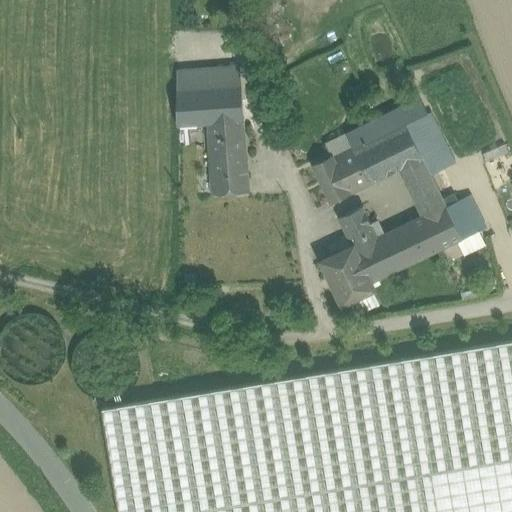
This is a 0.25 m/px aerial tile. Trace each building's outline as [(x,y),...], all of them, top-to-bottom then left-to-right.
[(238,66),(177,70),(177,89),(239,84),(238,66)] [(239,84),(177,89),(177,124),(205,122),(242,119),(239,84)] [(400,167),(422,156),(406,122),(426,113),(418,95),(408,100),(409,102),(345,131),(352,147),(368,181),(400,167)] [(406,122),(422,156),(442,147),(426,113),(406,122)] [(242,119),(205,122),(208,164),(246,161),(242,119)] [(352,147),(332,156),(331,154),(313,162),(330,199),(368,181),(352,147)] [(422,156),(400,167),(410,188),(432,178),(422,156)] [(246,161),(208,164),(210,193),(249,190),(246,161)] [(432,178),(410,188),(416,201),(438,191),(432,178)] [(438,191),(416,201),(422,214),(444,204),(438,191)] [(466,194),(444,204),(460,238),(482,228),(466,194)] [(375,236),(353,246),(369,279),(460,238),(444,204),(422,214),(383,232),(375,236)] [(361,205),(339,215),(353,246),(375,236),(369,222),(361,205)] [(377,219),(369,222),(375,236),(383,232),(377,219)] [(353,246),(321,261),(342,303),(373,288),(369,279),(353,246)]
